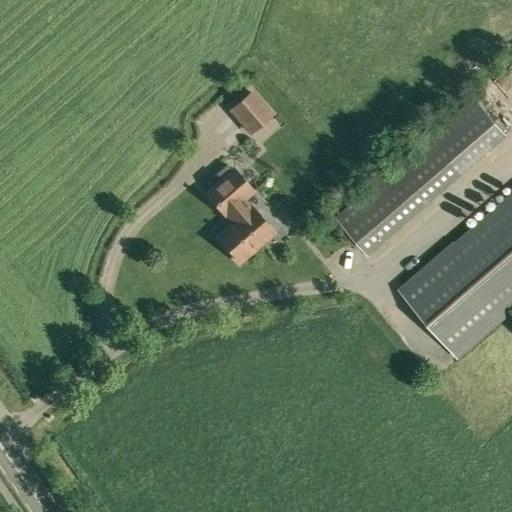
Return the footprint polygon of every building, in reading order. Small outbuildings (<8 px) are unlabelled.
[(270,116),(250,92),(231,109),(251,132),(270,116)] [(474,98),(429,137),(460,174),(506,135),(474,98)] [(429,137),(352,203),(384,240),(460,174),(429,137)] [(239,262),(273,232),(251,207),(250,207),(243,199),(252,191),(234,169),(232,171),(227,165),(213,177),(218,183),(205,194),(224,215),(225,214),(233,222),(217,236),(239,262)] [(511,309),(511,193),(400,290),(457,356),(511,309)] [(368,253),(384,240),(352,203),(337,217),(368,253)]
